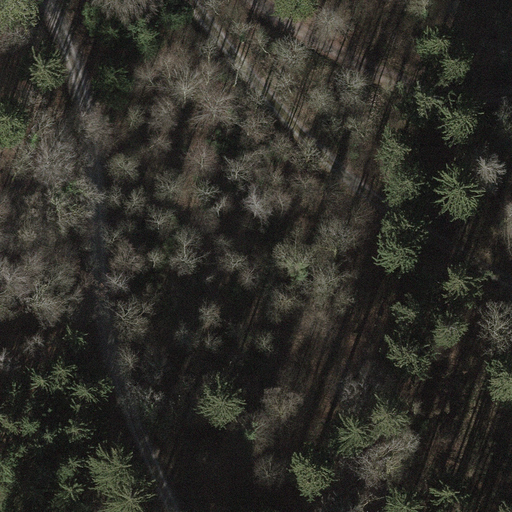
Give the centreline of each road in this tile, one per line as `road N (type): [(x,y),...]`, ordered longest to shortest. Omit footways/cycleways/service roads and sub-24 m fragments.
road 1 (track): [(45,0),(67,44),(89,130),(107,348),(173,511)]
road 2 (track): [(511,286),(379,201),(324,154),(190,0)]
road 3 (track): [(250,0),(387,75),(458,94),(511,95)]
